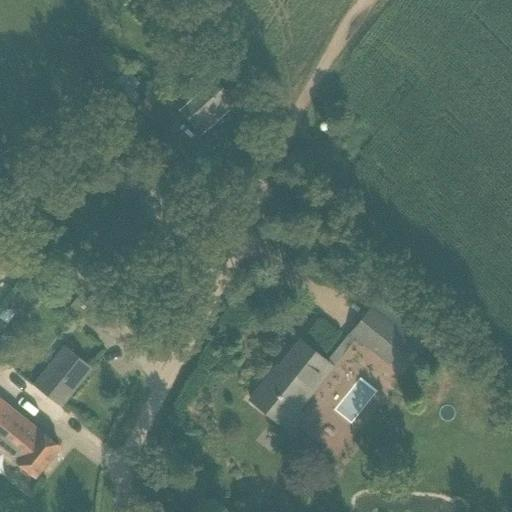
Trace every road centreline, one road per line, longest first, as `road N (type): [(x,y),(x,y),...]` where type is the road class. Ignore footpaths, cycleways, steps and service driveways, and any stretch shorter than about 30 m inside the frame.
road 1 (unclassified): [(122,511),(140,425),(243,233)]
road 2 (track): [(372,0),(293,119),(243,233)]
